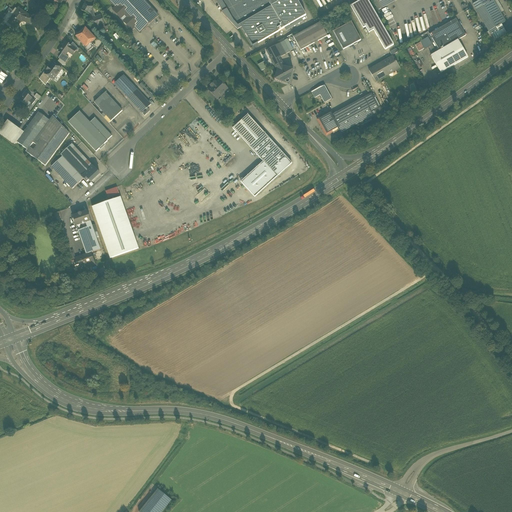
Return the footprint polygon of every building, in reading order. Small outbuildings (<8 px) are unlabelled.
[(108,0),(115,7),(134,28),(138,31),(139,31),(138,30),(141,28),(142,28),(151,19),(152,21),(158,16),(143,0),(108,0)] [(215,0),(216,2),(219,0),(221,0),(227,11),(224,13),(226,18),(230,16),(237,27),(240,25),(266,10),(272,7),(267,0),(215,0)] [(223,14),(224,13),(227,11),(221,0),(219,0),(216,2),(223,14)] [(279,31),(284,28),(302,18),(306,16),(296,0),(282,0),(272,7),(266,10),(279,31)] [(311,0),(317,9),(332,0),(311,0)] [(369,33),(373,31),(367,20),(376,15),(367,0),(361,0),(350,7),(363,28),(365,27),(369,33)] [(372,0),(378,10),(382,8),(377,0),(372,0)] [(377,0),(382,8),(395,1),(394,0),(377,0)] [(501,24),(496,16),(489,2),(487,0),(481,0),(473,5),(488,32),(501,24)] [(493,0),(492,0),(489,2),(496,16),(501,13),(494,0),(493,0)] [(497,0),(494,0),(501,13),(504,11),(497,0)] [(81,11),(89,15),(91,12),(93,8),(85,3),(81,11)] [(57,6),(55,6),(51,12),(54,13),(53,14),(58,17),(63,7),(65,8),(66,7),(65,6),(61,4),(61,5),(60,4),(59,6),(58,5),(57,6)] [(134,28),(115,7),(112,10),(131,30),(134,28)] [(9,21),(17,10),(15,8),(12,12),(14,13),(12,15),(9,12),(6,16),(5,15),(2,19),(4,20),(3,22),(10,28),(12,26),(13,24),(9,21)] [(12,26),(16,29),(23,19),(31,23),(34,17),(26,15),(19,8),(17,10),(9,21),(13,24),(12,26)] [(253,46),(279,31),(266,10),(240,25),(242,27),(253,46)] [(93,27),(97,26),(94,18),(92,13),(91,12),(89,15),(93,27)] [(496,16),(501,24),(506,21),(501,13),(496,16)] [(101,15),(94,18),(97,26),(100,25),(104,23),(101,15)] [(394,45),(376,15),(367,20),(373,31),(385,50),(394,45)] [(237,30),(242,27),(240,25),(237,27),(230,16),(226,18),(227,18),(237,30)] [(303,21),(302,18),(284,28),(286,31),(303,21)] [(139,31),(138,31),(140,33),(152,21),(151,19),(142,28),(141,28),(138,30),(139,31)] [(429,34),(439,51),(458,40),(466,36),(456,19),(429,34)] [(293,37),(301,51),(327,36),(320,23),(293,37)] [(333,32),(343,50),(361,40),(351,23),(333,32)] [(507,34),(501,24),(488,32),(493,39),(489,41),(491,46),(507,34)] [(76,37),(86,48),(91,43),(96,39),(85,28),(76,37)] [(484,34),(489,41),(493,39),(488,32),(484,34)] [(428,37),(420,42),(424,49),(425,50),(432,45),(428,37)] [(265,48),(267,51),(280,44),(284,42),(284,41),(283,39),(265,48)] [(287,39),(284,41),(284,42),(287,46),(290,52),(293,50),(287,39)] [(468,57),(458,40),(439,51),(431,56),(441,73),(468,57)] [(63,54),(63,55),(64,54),(66,51),(68,52),(71,54),(75,50),(75,49),(70,46),(65,42),(59,52),(62,53),(63,54)] [(424,49),(420,42),(415,45),(419,52),(424,49)] [(75,50),(77,51),(79,49),(73,43),(70,46),(75,49),(75,50)] [(94,47),(91,43),(86,48),(85,48),(88,52),(94,47)] [(279,58),(285,55),(282,49),(280,44),(267,51),(277,71),(284,67),(279,58)] [(414,55),(411,48),(404,51),(408,58),(414,55)] [(60,59),(65,63),(69,58),(66,56),(64,54),(63,55),(63,54),(60,59)] [(382,63),(389,74),(388,73),(391,71),(392,72),(399,68),(393,57),(389,59),(390,60),(387,62),(386,61),(382,63)] [(264,62),(258,65),(261,71),(266,69),(265,66),(266,65),(264,62)] [(49,76),(53,80),(61,69),(53,63),(50,67),(49,66),(46,70),(47,71),(45,73),(45,74),(49,76)] [(369,71),(375,82),(389,74),(382,63),(369,71)] [(293,70),(284,67),(277,71),(275,80),(289,84),(293,70)] [(41,80),(45,85),(50,79),(48,77),(49,76),(45,74),(45,73),(44,73),(43,74),(44,75),(41,80)] [(137,90),(124,76),(115,84),(128,98),(137,90)] [(208,90),(217,99),(228,89),(219,80),(216,83),(215,82),(210,86),(211,87),(208,90)] [(139,85),(151,99),(154,96),(141,83),(139,85)] [(320,88),(317,89),(320,95),(324,103),(331,99),(324,86),(320,88)] [(315,98),(320,95),(317,89),(312,92),(315,98)] [(128,98),(142,113),(147,108),(151,105),(137,90),(128,98)] [(27,106),(30,108),(35,101),(31,98),(25,93),(20,101),(27,106)] [(104,113),(111,121),(122,111),(105,93),(94,103),(104,113)] [(372,94),(364,99),(371,112),(379,108),(372,94)] [(373,117),(371,112),(364,99),(331,116),(338,128),(339,130),(341,134),(373,117)] [(373,117),(375,119),(383,115),(379,108),(371,112),(373,117)] [(17,142),(27,150),(28,150),(37,137),(49,120),(38,112),(21,136),(17,142)] [(68,122),(96,152),(107,141),(112,136),(95,118),(90,123),(80,112),(68,122)] [(109,123),(111,121),(104,113),(101,115),(109,123)] [(319,120),(327,134),(332,131),(338,128),(331,116),(330,114),(319,120)] [(233,129),(249,147),(265,133),(248,115),(233,129)] [(49,120),(37,137),(56,151),(69,134),(52,116),(49,120)] [(16,143),(17,142),(21,136),(18,134),(20,132),(7,122),(0,131),(0,132),(13,142),(13,141),(16,143)] [(292,163),(265,133),(249,147),(263,162),(241,182),(254,197),(292,163)] [(45,166),(56,151),(37,137),(28,150),(27,150),(26,152),(45,166)] [(61,155),(63,157),(82,177),(93,167),(93,166),(92,166),(72,145),(72,144),(61,155)] [(84,179),(82,177),(63,157),(51,167),(52,168),(72,189),(72,190),(84,179)] [(100,174),(93,167),(82,177),(84,179),(86,182),(88,180),(91,182),(100,174)] [(117,187),(105,191),(108,198),(119,194),(117,187)] [(195,196),(200,202),(209,193),(204,188),(195,196)] [(92,208),(110,259),(139,249),(121,197),(92,208)] [(54,214),(57,222),(62,220),(60,212),(54,214)] [(76,227),(76,226),(90,221),(91,221),(87,212),(73,217),(73,219),(73,221),(74,223),(75,224),(76,227)] [(100,250),(90,221),(76,226),(86,255),(91,253),(100,250)] [(73,250),(67,252),(70,260),(75,259),(76,258),(73,250)] [(86,265),(87,268),(95,265),(91,253),(86,255),(76,258),(75,259),(77,263),(78,262),(80,267),(86,265)] [(139,511),(161,511),(171,500),(158,489),(139,511)]
